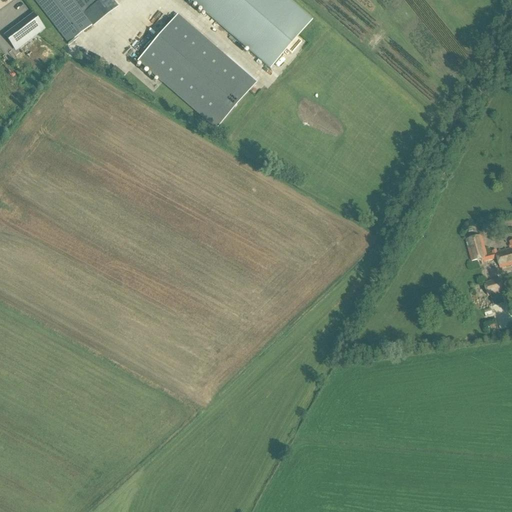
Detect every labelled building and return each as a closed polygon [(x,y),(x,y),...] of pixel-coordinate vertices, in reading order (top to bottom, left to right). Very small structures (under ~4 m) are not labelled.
[(34,0),(68,45),(91,27),(82,15),(102,0),(34,0)] [(287,0),(187,0),(271,71),(313,22),(287,0)] [(11,15),(14,10),(4,4),(1,9),(11,15)] [(15,50),(44,29),(34,15),(11,33),(16,39),(10,43),(15,50)] [(138,62),(217,129),(256,83),(178,15),(138,62)] [(482,235),(463,240),(470,263),(483,259),(484,262),(501,258),(499,251),(497,252),(496,250),(491,251),(491,253),(487,254),(482,235)] [(501,258),(498,258),(500,267),(511,264),(511,241),(509,242),(511,249),(499,252),(501,258)] [(500,278),(483,283),(487,297),(490,296),(502,292),(504,291),(500,278)] [(502,292),(490,296),(494,307),(505,304),(502,292)]
